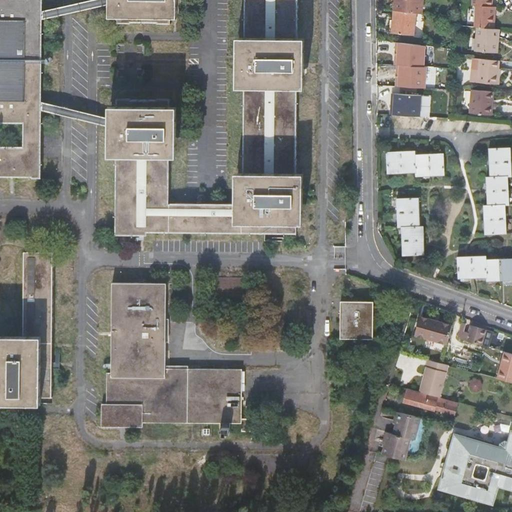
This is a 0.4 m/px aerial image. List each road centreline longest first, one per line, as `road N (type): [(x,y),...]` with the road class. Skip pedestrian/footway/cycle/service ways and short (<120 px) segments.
road 1 (residential): [(364,0),(370,256),(395,277),(511,318)]
road 2 (unknown): [(364,126),(511,135)]
